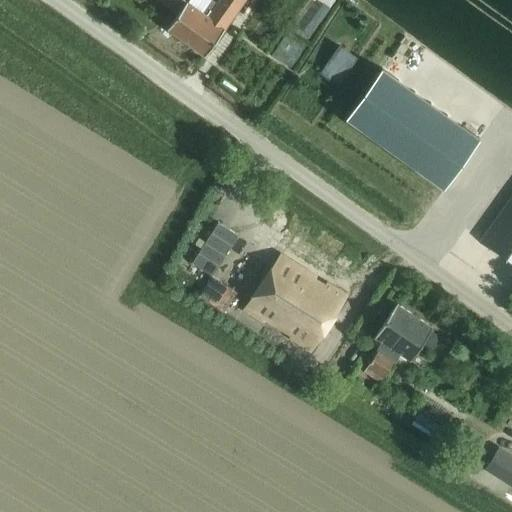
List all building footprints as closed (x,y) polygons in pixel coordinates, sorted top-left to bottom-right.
[(179,5),(182,0),(158,0),(158,1),(170,9),(175,2),(179,5)] [(223,27),(242,0),(220,0),(215,7),(210,2),(203,13),(186,1),(167,28),(204,55),(224,28),(223,27)] [(301,47),(316,28),(299,16),(285,34),(301,47)] [(338,44),(318,71),(337,84),(347,70),(356,57),(338,44)] [(511,261),(511,194),(481,239),(511,261)] [(218,222),(192,262),(212,275),(238,235),(218,222)] [(454,249),(462,238),(452,231),(444,242),(454,249)] [(310,348),(336,307),(344,296),(307,273),(316,260),(279,236),(263,261),(272,267),(246,309),(310,348)] [(511,272),(495,263),(488,275),(511,289),(511,272)] [(409,300),(440,320),(448,308),(417,288),(409,300)] [(396,303),(385,320),(374,335),(392,347),(387,355),(377,348),(365,365),(382,377),(399,351),(410,359),(421,342),(427,346),(432,345),(436,339),(435,333),(429,330),(431,327),(396,303)] [(440,420),(420,407),(410,423),(445,445),(449,439),(461,447),(469,434),(454,425),(459,418),(446,411),(440,420)] [(511,456),(498,448),(485,468),(511,484),(511,456)]
